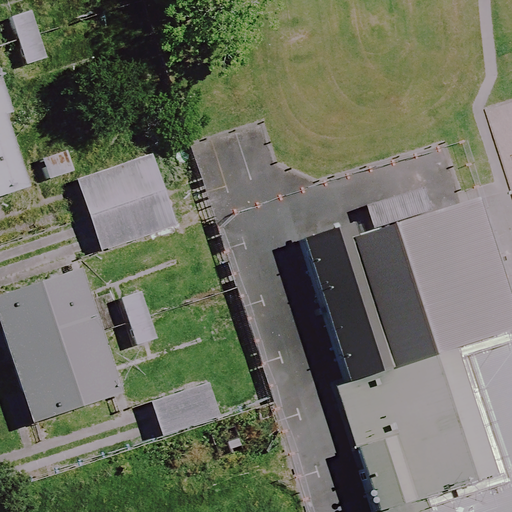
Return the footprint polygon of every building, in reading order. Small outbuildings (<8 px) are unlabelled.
[(0,200),(20,194),(0,127),(0,200)] [(171,230),(148,159),(70,185),(93,256),(171,230)] [(386,511),(511,511),(511,323),(468,196),(298,255),(386,511)] [(111,400),(71,275),(0,297),(0,355),(24,429),(111,400)] [(150,343),(133,296),(114,303),(131,350),(150,343)] [(213,423),(202,388),(143,407),(154,442),(213,423)]
